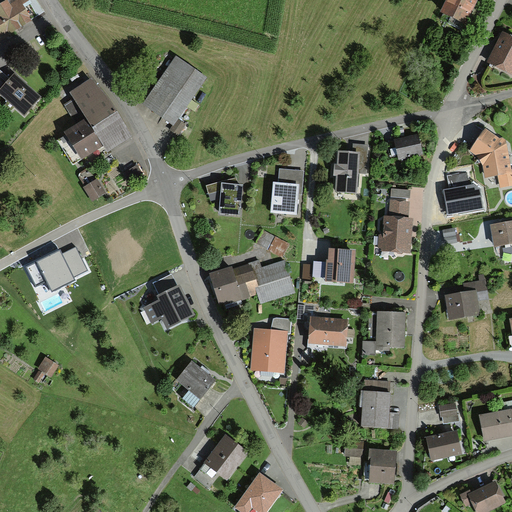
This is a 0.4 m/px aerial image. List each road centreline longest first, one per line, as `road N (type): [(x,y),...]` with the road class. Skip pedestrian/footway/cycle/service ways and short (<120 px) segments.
road 1 (residential): [(453,106),(426,218),(407,498)]
road 2 (residential): [(165,184),(234,367),(312,511)]
road 3 (residential): [(165,184),(239,157),(453,106)]
road 4 (residential): [(46,0),(124,105),(165,184)]
road 5 (residential): [(0,264),(165,184)]
